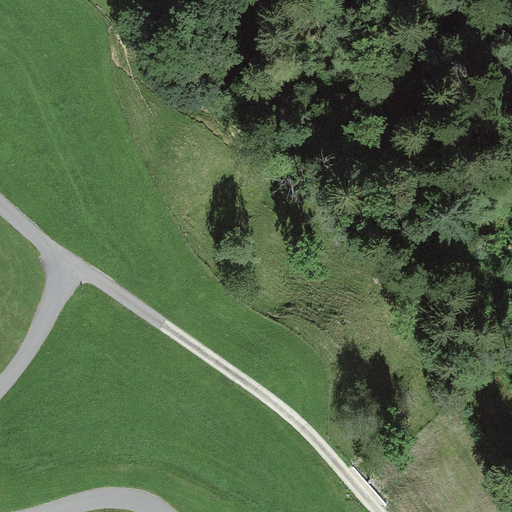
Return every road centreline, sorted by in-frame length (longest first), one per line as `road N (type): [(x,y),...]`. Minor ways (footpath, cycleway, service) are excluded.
road 1 (track): [(68,262),(288,413),(379,511)]
road 2 (track): [(0,387),(37,336),(68,262)]
